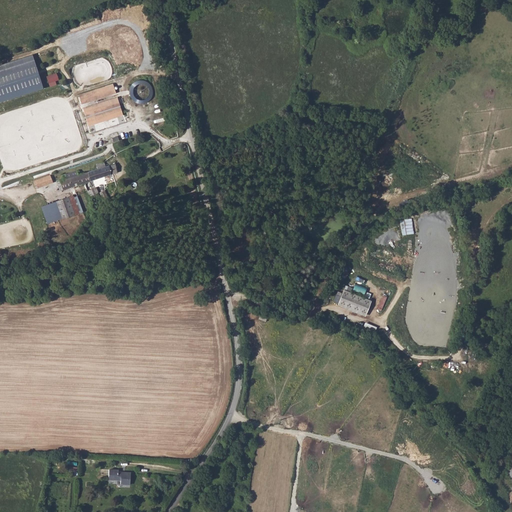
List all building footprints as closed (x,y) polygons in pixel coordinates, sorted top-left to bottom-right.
[(0,70),(0,102),(43,89),(34,59),(0,70)] [(46,77),(49,83),(59,79),(56,73),(46,77)] [(148,104),(152,85),(141,82),(140,85),(137,84),(134,101),(148,104)] [(79,95),(80,100),(115,88),(113,84),(79,95)] [(116,93),(115,88),(80,100),(82,104),(116,93)] [(83,108),(84,113),(119,102),(117,97),(83,108)] [(84,113),(87,122),(122,111),(119,102),(84,113)] [(123,115),(122,111),(87,122),(89,126),(123,115)] [(57,182),(60,191),(99,179),(117,173),(117,172),(120,171),(118,163),(104,167),(103,163),(96,165),(97,169),(78,175),(76,171),(62,176),(63,180),(57,182)] [(52,175),(35,178),(36,187),(53,183),(52,175)] [(96,188),(88,192),(92,202),(97,199),(95,196),(99,194),(96,188)] [(105,191),(100,193),(104,200),(105,200),(107,202),(108,202),(108,200),(108,199),(108,197),(105,191)] [(74,196),(57,202),(63,220),(80,214),(74,196)] [(57,202),(49,204),(55,223),(63,220),(57,202)] [(372,300),(344,289),(337,303),(365,314),(372,300)] [(118,472),(109,471),(109,481),(120,481),(120,486),(129,486),(129,474),(123,474),(122,475),(118,475),(118,472)]
